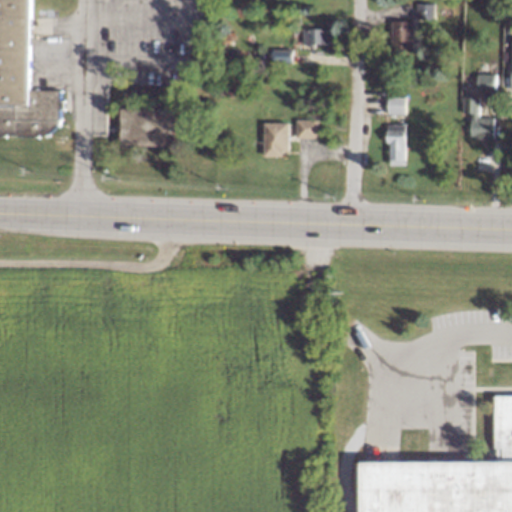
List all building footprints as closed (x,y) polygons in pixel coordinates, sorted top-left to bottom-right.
[(0,0),(0,135),(49,136),(49,126),(58,126),(58,90),(29,90),(30,0),(0,0)] [(434,4),(416,4),(416,19),(433,19),(434,4)] [(419,51),(419,43),(412,42),(412,21),(392,21),(391,50),(419,51)] [(332,28),(303,29),(303,46),(312,45),(312,44),(332,44),(332,28)] [(495,74),(476,74),(477,92),(496,91),(495,74)] [(387,114),(405,114),(405,97),(388,97),(387,114)] [(470,139),(493,139),(493,118),(478,117),(479,97),(463,97),(462,113),(470,113),(470,139)] [(175,110),(121,108),(120,146),(174,147),(175,110)] [(296,137),(296,119),(317,120),(317,137),(296,137)] [(263,156),(263,122),(288,122),(288,151),(281,151),(281,156),(263,156)] [(389,165),(405,165),(404,125),(388,125),(389,165)] [(351,466),(353,511),(511,511),(511,396),(494,397),(497,458),(351,466)]
